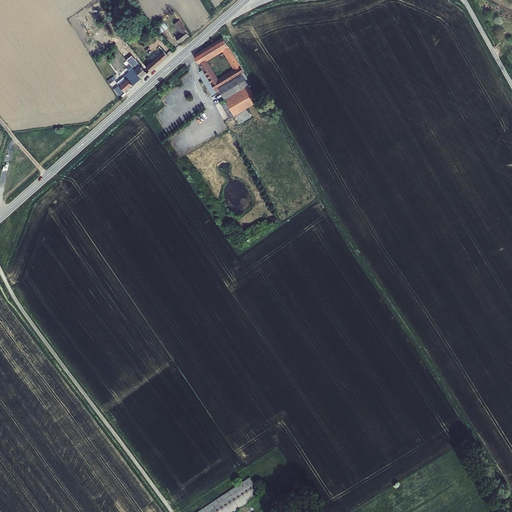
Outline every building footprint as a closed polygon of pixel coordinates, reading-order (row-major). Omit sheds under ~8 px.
[(168,27),(162,21),(155,27),(160,34),(168,27)] [(185,31),(186,30),(179,21),(174,24),(181,33),(176,38),(179,42),(188,35),(185,31)] [(130,33),(125,27),(118,32),(123,39),(130,33)] [(204,50),(209,58),(223,50),(235,69),(217,80),(205,60),(200,52),(194,56),(213,85),(218,82),(221,86),(241,74),(244,73),(223,39),(204,50)] [(123,50),(116,41),(113,44),(115,46),(120,53),(123,50)] [(204,50),(200,52),(205,60),(209,58),(204,50)] [(168,57),(163,51),(146,66),(150,71),(151,72),(168,57)] [(133,62),(128,56),(125,58),(133,69),(141,78),(150,71),(146,66),(142,62),(139,65),(135,60),(133,62)] [(141,78),(133,69),(116,83),(125,93),(141,78)] [(241,74),(221,86),(218,82),(213,85),(217,92),(220,90),(225,100),(220,102),(229,118),(258,101),(241,74)] [(239,124),(251,118),(249,114),(237,120),(239,124)] [(232,511),(260,493),(250,477),(197,511),(232,511)]
